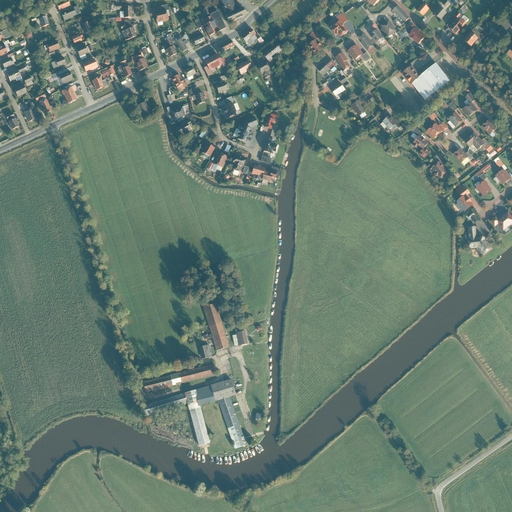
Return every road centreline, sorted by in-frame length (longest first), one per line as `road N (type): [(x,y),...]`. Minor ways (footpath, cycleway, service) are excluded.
road 1 (residential): [(398,2),(315,67),(317,106)]
road 2 (residential): [(196,56),(221,136),(256,154),(261,135)]
